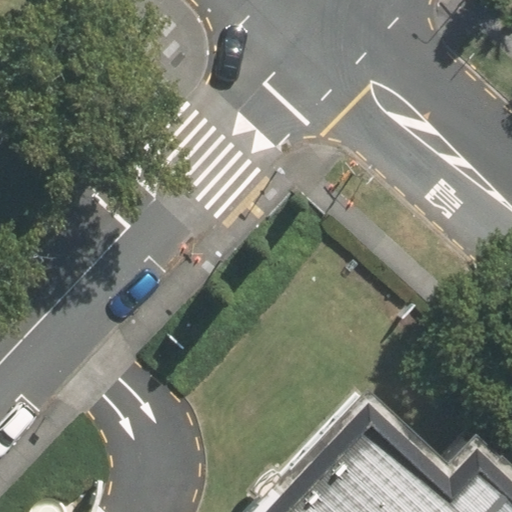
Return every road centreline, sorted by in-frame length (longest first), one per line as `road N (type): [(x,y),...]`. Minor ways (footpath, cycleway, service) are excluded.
road 1 (residential): [(0,382),(315,36)]
road 2 (residential): [(511,216),(315,36)]
